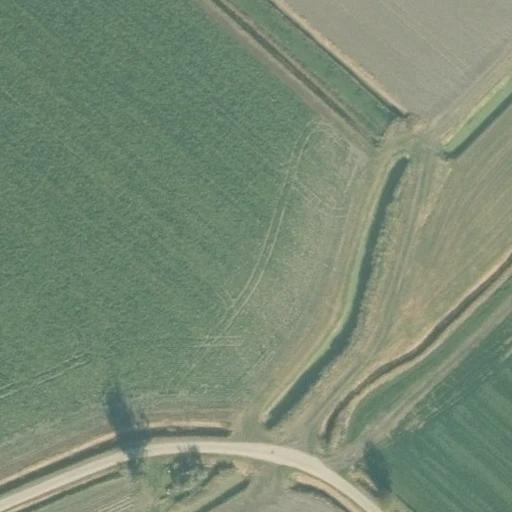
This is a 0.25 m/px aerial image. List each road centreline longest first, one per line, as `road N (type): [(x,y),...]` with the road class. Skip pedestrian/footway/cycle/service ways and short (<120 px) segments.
road 1 (track): [(239,511),(256,503),(282,457),(377,347),(427,145),(511,64)]
road 2 (unclassified): [(0,506),(136,454),(202,448),(282,457)]
